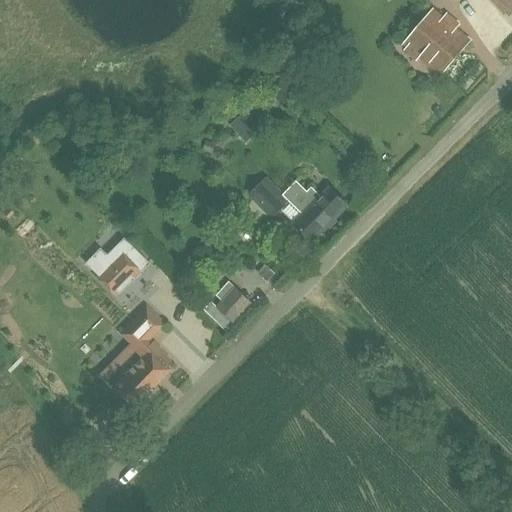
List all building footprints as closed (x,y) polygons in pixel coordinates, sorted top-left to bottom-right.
[(467,42),(432,12),(406,43),(409,46),(406,49),(417,58),(420,55),(441,73),(467,42)] [(273,95),(284,104),(293,101),(296,92),(285,82),(276,85),(273,95)] [(260,127),(246,111),(231,125),(245,140),(260,127)] [(312,240),(326,225),(334,217),(347,205),(330,188),(321,197),(312,188),(309,191),(299,181),(285,195),(284,196),(289,201),(302,213),(294,222),(312,240)] [(273,218),(281,209),(285,205),(262,182),(249,195),(254,200),(267,212),(273,218)] [(124,254),(132,247),(123,239),(107,255),(105,257),(105,258),(93,270),(99,276),(98,277),(97,278),(115,296),(140,270),(124,254)] [(273,272),(265,263),(258,270),(267,279),(273,272)] [(223,302),(236,288),(229,281),(216,295),(223,302)] [(233,324),(216,307),(210,302),(202,310),(225,332),(233,324)] [(135,341),(131,346),(125,351),(131,357),(119,369),(124,375),(111,388),(132,410),(153,389),(152,387),(170,369),(165,365),(170,360),(149,339),(145,335),(151,329),(139,317),(138,317),(124,331),(135,341)]
